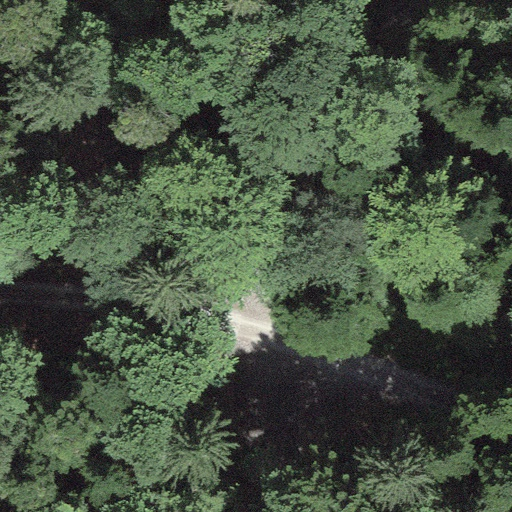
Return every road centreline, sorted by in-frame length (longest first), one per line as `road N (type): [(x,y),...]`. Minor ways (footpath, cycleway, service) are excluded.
road 1 (track): [(402,0),(359,36),(257,160),(253,318)]
road 2 (track): [(253,318),(511,346)]
road 3 (track): [(253,318),(0,297)]
road 4 (track): [(253,318),(270,511)]
